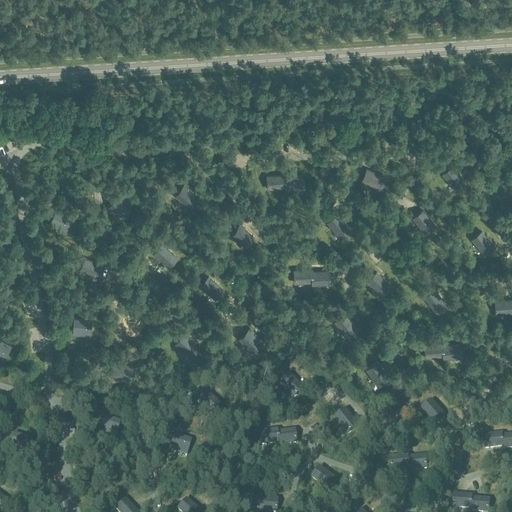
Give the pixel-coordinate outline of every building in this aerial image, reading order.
[(457,170),(453,165),(441,174),(455,191),(467,182),(457,170)] [(361,182),(381,190),(387,176),(375,172),(366,168),(361,182)] [(267,190),(285,189),(286,176),(286,174),(279,174),(266,176),(267,190)] [(293,175),(286,176),(285,189),(285,191),(305,189),(303,175),(293,175)] [(184,184),(173,196),(188,209),(198,197),(190,191),(188,189),(189,188),(184,184)] [(118,195),(107,207),(122,220),(132,208),(124,202),(122,201),(123,199),(118,195)] [(412,218),(426,235),(437,226),(428,215),(424,209),(412,218)] [(57,230),(64,234),(72,217),(56,210),(48,226),(57,230)] [(343,219),(338,214),(326,223),(340,240),(352,230),(343,219)] [(238,225),(230,236),(246,248),(255,236),(244,228),(238,225)] [(487,237),(482,230),(471,239),(485,256),(496,247),(487,237)] [(162,243),(152,254),(168,269),(178,258),(170,250),(162,243)] [(84,257),(79,271),(99,279),(105,266),(92,260),(84,257)] [(293,284),(312,283),(313,271),(313,268),(304,269),(293,269),(293,284)] [(318,270),(313,271),(312,283),(312,286),(331,285),(330,270),(318,270)] [(367,282),(383,297),(393,285),(382,276),(377,270),(367,282)] [(208,276),(198,286),(214,301),(224,290),(214,281),(208,276)] [(440,295),(435,289),(423,298),(437,315),(449,306),(440,295)] [(511,313),(511,298),(494,301),(495,315),(511,313)] [(347,339),(359,330),(351,320),(346,313),(334,322),(347,339)] [(76,336),(90,337),(91,320),(73,318),(72,336),(76,336)] [(238,339),(252,353),(262,342),(255,335),(249,329),(238,339)] [(183,334),(174,344),(190,359),(200,348),(183,334)] [(0,339),(0,360),(2,362),(12,346),(0,339)] [(425,359),(443,358),(443,345),(443,343),(434,343),(424,344),(425,359)] [(450,345),(443,345),(443,358),(443,360),(462,358),(461,344),(450,345)] [(382,367),(377,361),(366,370),(379,387),(390,378),(382,367)] [(114,362),(110,376),(132,381),(135,366),(124,364),(114,362)] [(294,378),(289,372),(278,383),(293,398),(304,389),(294,378)] [(205,390),(195,401),(211,415),(222,404),(211,394),(205,390)] [(437,405),(432,399),(421,409),(435,425),(446,416),(437,405)] [(350,414),(346,408),(334,417),(348,434),(359,425),(350,414)] [(103,414),(97,431),(102,433),(115,438),(120,421),(103,414)] [(260,446),(277,444),(278,431),(278,429),(270,430),(258,431),(260,446)] [(285,430),(278,431),(277,444),(278,446),(297,443),(295,429),(285,430)] [(26,455),(31,439),(14,433),(8,449),(14,451),(26,455)] [(484,449),(502,448),(503,435),(503,433),(494,434),(483,435),(484,449)] [(174,434),(169,451),(176,453),(187,456),(192,440),(174,434)] [(511,434),(508,435),(503,435),(502,448),(502,450),(511,448),(511,434)] [(408,469),(410,457),(409,454),(403,455),(390,456),(391,471),(408,469)] [(415,456),(410,457),(408,469),(408,471),(428,469),(426,455),(415,456)] [(325,470),(320,466),(311,477),(329,491),(337,479),(325,470)] [(257,511),(261,497),(261,495),(255,494),(242,493),(240,507),(258,509),(257,511)] [(470,509),(473,497),(473,495),(466,494),(454,493),(452,508),(470,509)] [(125,497),(114,508),(117,511),(138,511),(130,503),(125,497)] [(268,497),(261,497),(257,511),(266,511),(276,511),(278,498),(268,497)] [(478,498),(473,497),(470,509),(469,511),(477,511),(488,511),(490,499),(478,498)] [(186,498),(176,509),(179,511),(202,511),(192,503),(186,498)]
